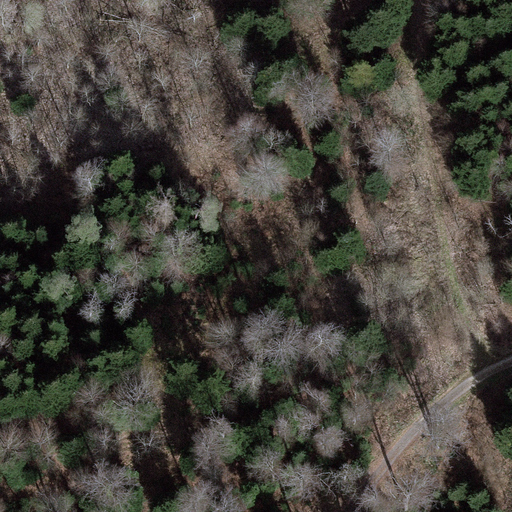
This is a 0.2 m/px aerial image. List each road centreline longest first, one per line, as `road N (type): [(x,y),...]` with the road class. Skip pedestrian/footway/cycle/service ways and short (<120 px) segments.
road 1 (track): [(419,0),(439,241),(460,315),(496,366)]
road 2 (track): [(344,511),(415,428),(511,362)]
